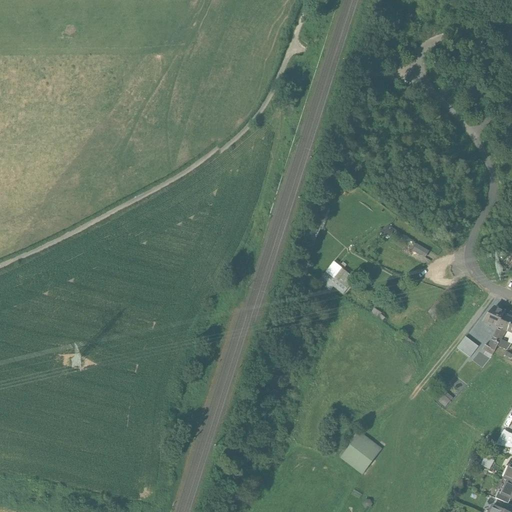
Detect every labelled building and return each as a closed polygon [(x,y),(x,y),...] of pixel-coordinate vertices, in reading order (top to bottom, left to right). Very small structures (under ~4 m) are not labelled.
[(324,203),(312,199),(297,240),(308,244),(324,203)] [(390,225),(384,222),(376,227),(386,234),(390,225)] [(426,246),(413,238),(409,246),(422,253),(426,246)] [(321,281),(320,283),(327,287),(330,283),(340,290),(354,272),(342,262),(343,260),(339,257),(337,259),(332,255),(315,276),(321,281)] [(438,293),(427,305),(424,308),(431,316),(435,311),(445,299),(438,293)] [(370,303),(367,309),(375,314),(378,310),(379,308),(370,303)] [(503,308),(493,304),(484,316),(484,318),(496,324),(503,310),(503,308)] [(506,312),(503,310),(497,324),(504,327),(506,327),(511,312),(511,309),(508,308),(506,312)] [(472,321),(464,331),(470,335),(478,325),(472,321)] [(496,324),(486,343),(483,342),(481,346),(484,347),(490,351),(495,343),(499,336),(504,327),(497,324),(496,324)] [(398,334),(408,343),(412,339),(402,330),(398,334)] [(464,331),(458,339),(465,344),(471,336),(470,335),(464,331)] [(509,341),(499,336),(495,343),(505,347),(509,341)] [(507,430),(502,427),(494,442),(500,443),(507,430)] [(374,446),(357,433),(356,434),(352,431),(346,438),(350,441),(342,452),(360,465),(374,446)] [(511,481),(506,478),(500,491),(499,492),(509,497),(511,497),(511,481)] [(509,497),(499,492),(500,491),(497,490),(494,496),(503,500),(507,502),(509,497)] [(511,504),(507,502),(503,500),(500,507),(511,511),(511,509),(511,504)] [(500,507),(491,503),(487,511),(511,511),(500,507)]
